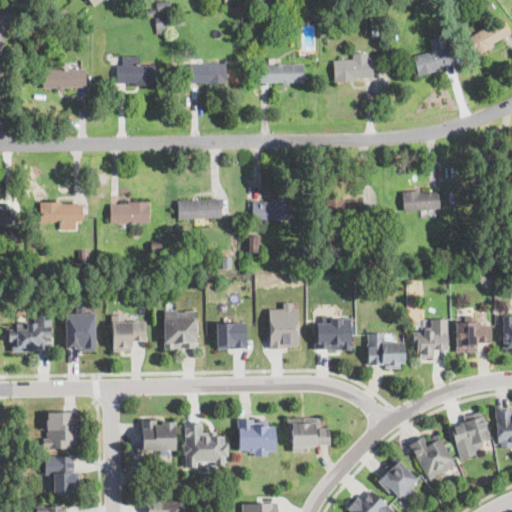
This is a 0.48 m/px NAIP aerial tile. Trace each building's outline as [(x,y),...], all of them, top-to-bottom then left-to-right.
[(169,0),(170,9),(158,11),(156,3),(169,0)] [(490,8),(481,13),(478,7),(487,2),(490,8)] [(267,18),(253,18),(252,11),(266,10),(267,18)] [(381,18),(373,18),(373,10),(381,10),(381,18)] [(170,32),(156,33),(154,17),(168,16),(170,32)] [(493,45),(475,56),(465,39),(501,17),(510,32),(491,43),(493,45)] [(382,37),(371,37),(371,21),(382,21),(382,37)] [(70,24),(69,35),(62,34),(63,23),(70,24)] [(441,35),(444,47),(450,46),(454,63),(434,68),(434,70),(417,75),(412,56),(432,51),(429,38),(441,35)] [(367,51),(367,57),(371,57),(373,76),(354,78),(354,80),(333,81),(332,60),(352,59),(352,52),(367,51)] [(139,55),(139,63),(154,63),(155,85),(135,85),(135,82),(115,83),(115,63),(121,63),(121,55),(139,55)] [(191,83),(188,83),(188,63),(226,62),(226,82),(191,83)] [(261,82),(258,82),(258,64),(302,63),(303,80),(261,82)] [(59,86),(43,87),(42,69),(64,68),(84,67),(85,85),(59,86)] [(419,189),(419,191),(438,190),(439,208),(402,211),(400,191),(419,189)] [(255,220),(252,220),(251,201),(270,200),(269,198),(290,197),(291,219),(255,220)] [(343,197),(343,199),(360,198),(360,211),(365,211),(365,218),(351,219),(351,224),(335,225),(335,220),(326,220),(325,198),(343,197)] [(194,218),(178,218),(177,200),(196,199),(220,198),(221,216),(194,218)] [(60,201),(60,204),(82,203),(82,221),(75,221),(75,229),(59,229),(59,220),(39,220),(39,201),(60,201)] [(118,223),(110,223),(110,204),(129,204),(129,202),(149,202),(149,223),(118,223)] [(0,205),(6,205),(6,208),(13,207),(13,221),(13,224),(0,224),(0,205)] [(261,252),(248,252),(248,235),(261,235),(261,252)] [(161,250),(150,250),(150,240),(161,239),(161,250)] [(466,251),(458,251),(457,243),(465,242),(466,251)] [(91,264),(78,265),(77,250),(90,249),(91,264)] [(332,258),(317,259),(317,251),(332,250),(332,258)] [(229,270),(222,271),(222,259),(230,259),(230,270),(229,270)] [(292,307),(297,307),(299,345),(283,346),(283,347),(270,348),(268,307),(282,307),(282,301),(292,301),(292,307)] [(86,304),(86,311),(94,311),(95,349),(77,350),(77,346),(65,346),(64,312),(76,312),(76,305),(86,304)] [(177,309),(177,310),(185,310),(185,309),(195,309),(195,319),(198,319),(198,332),(196,332),(196,347),(165,347),(165,342),(163,342),(163,317),(165,317),(164,309),(177,309)] [(125,313),(125,319),(145,319),(145,340),(134,340),(134,345),(130,345),(130,349),(112,349),(112,313),(125,313)] [(332,314),(332,318),(341,318),(341,316),(350,316),(352,349),(315,349),(314,334),(313,334),(313,322),(322,321),(322,314),(332,314)] [(481,320),(480,323),(491,323),(490,341),(477,341),(477,351),(455,351),(455,321),(465,321),(465,314),(476,314),(476,320),(481,320)] [(511,314),(511,346),(503,346),(502,334),(500,334),(500,329),(498,329),(498,324),(500,324),(500,320),(502,320),(502,314),(511,314)] [(51,327),(51,348),(29,348),(29,350),(12,351),(12,340),(9,340),(9,328),(17,328),(16,322),(35,322),(35,317),(52,316),(52,327),(51,327)] [(446,319),(447,349),(433,349),(433,358),(418,358),(418,354),(417,354),(417,344),(412,344),(412,341),(410,341),(410,337),(412,337),(412,333),(424,333),(423,328),(430,328),(430,319),(446,319)] [(217,347),(216,321),(245,321),(245,347),(217,347)] [(383,333),(384,342),(403,342),(404,363),(400,363),(401,368),(385,368),(385,365),(368,366),(367,333),(383,333)] [(504,407),(504,409),(511,408),(511,446),(502,447),(501,441),(499,441),(495,408),(504,407)] [(460,458),(451,424),(464,420),(463,415),(482,409),(491,438),(481,440),(483,447),(475,449),(477,453),(460,458)] [(78,410),(78,425),(76,425),(76,442),(71,442),(71,447),(43,446),(43,437),(46,437),(46,429),(48,429),(49,410),(78,410)] [(320,416),(320,427),(329,427),(329,443),(315,443),(315,444),(309,445),(309,448),(302,448),(302,450),(291,450),(290,428),(287,428),(287,416),(320,416)] [(253,417),(253,420),(268,420),(268,425),(275,425),(275,449),(268,449),(268,454),(254,455),(254,451),(249,451),(248,449),(238,449),(237,417),(253,417)] [(157,418),(157,423),(161,423),(161,420),(175,420),(175,448),(171,448),(171,454),(158,454),(158,449),(156,449),(156,451),(153,451),(153,449),(142,449),(142,418),(157,418)] [(202,420),(203,430),(217,430),(217,434),(225,434),(225,442),(228,442),(229,455),(225,455),(225,464),(215,464),(215,460),(197,461),(197,466),(186,466),(185,453),(184,453),(184,441),(185,441),(184,422),(192,422),(192,421),(202,420)] [(438,433),(455,463),(430,478),(409,442),(423,434),(427,439),(438,433)] [(74,454),(75,470),(79,470),(80,490),(66,490),(66,492),(56,492),(56,490),(49,490),(49,473),(45,473),(45,455),(74,454)] [(414,487),(416,490),(408,498),(403,493),(399,496),(392,489),(389,492),(381,484),(376,480),(388,468),(385,465),(396,455),(417,478),(413,482),(414,487)] [(371,489),(394,510),(392,511),(354,511),(348,507),(358,495),(362,499),(371,489)] [(148,511),(148,499),(184,500),(184,511),(148,511)] [(241,511),(241,502),(277,501),(277,511),(241,511)]
